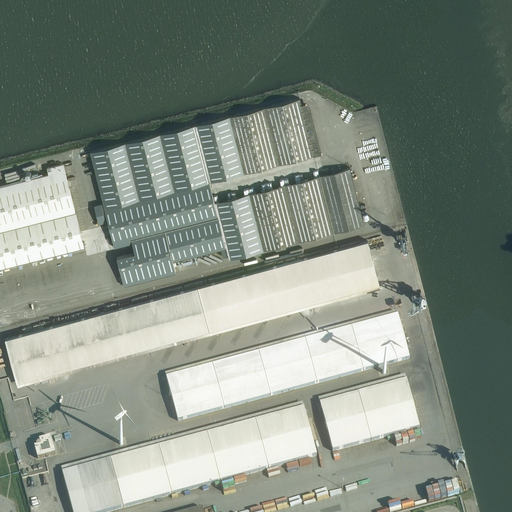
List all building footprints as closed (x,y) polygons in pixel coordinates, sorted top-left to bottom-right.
[(195,124),(90,151),(103,203),(94,205),(98,223),(107,221),(114,247),(132,243),(134,252),(116,257),(124,285),(175,272),(174,267),(177,267),(176,262),(173,263),(173,261),(226,248),(214,201),(209,181),(195,124)] [(0,268),(84,247),(85,247),(84,247),(83,242),(64,169),(61,170),(60,164),(47,167),(48,173),(0,185),(0,268)] [(24,174),(41,171),(41,168),(29,171),(28,165),(23,166),(24,174)] [(367,240),(5,338),(16,382),(21,380),(379,283),(378,281),(394,277),(391,267),(376,272),(369,245),(367,240)] [(393,317),(166,378),(177,421),(409,359),(404,340),(420,336),(417,327),(402,331),(398,315),(393,317)] [(406,380),(319,403),(321,408),(332,452),(414,430),(419,428),(410,395),(426,391),(423,382),(408,386),(406,380)] [(10,405),(27,401),(26,395),(14,398),(9,399),(10,405)] [(72,511),(108,511),(316,456),(303,408),(62,473),(72,511)] [(37,459),(55,454),(51,437),(39,440),(40,442),(37,443),(36,445),(37,446),(34,447),(37,459)] [(338,482),(342,482),(340,471),(328,473),(331,488),(338,486),(338,482)] [(329,481),(318,484),(321,498),(333,495),(332,490),(331,490),(329,481)] [(307,502),(303,482),(291,484),(295,504),(307,502)] [(305,489),(307,499),(319,496),(317,486),(305,489)] [(228,511),(241,511),(238,499),(226,501),(228,511)] [(379,500),(367,502),(369,510),(381,508),(379,500)] [(366,503),(354,506),(355,511),(362,511),(368,510),(366,503)]
